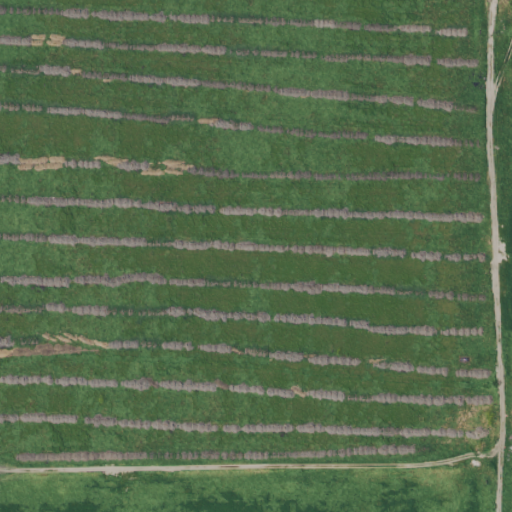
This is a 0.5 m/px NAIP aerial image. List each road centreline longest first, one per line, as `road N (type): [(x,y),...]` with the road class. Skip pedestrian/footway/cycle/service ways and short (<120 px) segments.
road 1 (residential): [(498,511),(489,0)]
road 2 (track): [(0,470),(455,464),(470,455),(499,456)]
